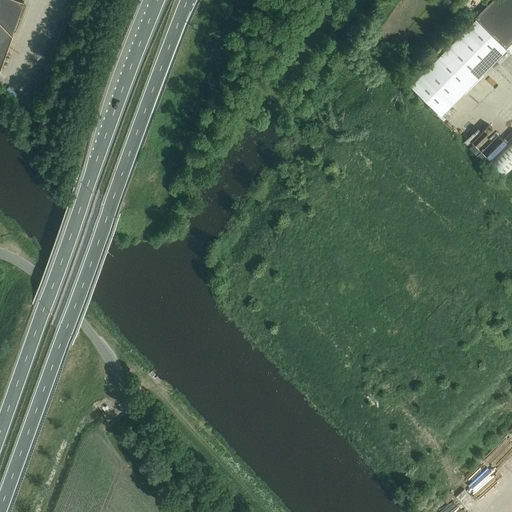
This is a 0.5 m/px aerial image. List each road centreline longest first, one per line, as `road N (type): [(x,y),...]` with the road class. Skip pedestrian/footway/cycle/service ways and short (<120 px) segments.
road 1 (trunk): [(0,511),(189,0)]
road 2 (trunk): [(158,0),(0,433)]
road 3 (unclassified): [(229,511),(165,445),(58,295),(0,253)]
